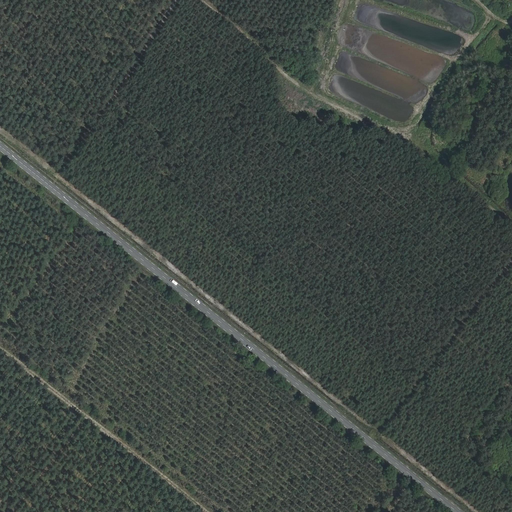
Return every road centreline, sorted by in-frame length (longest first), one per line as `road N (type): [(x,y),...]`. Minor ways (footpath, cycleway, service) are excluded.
road 1 (secondary): [(0,145),(456,511)]
road 2 (track): [(204,0),(296,84),(420,144),(511,226)]
